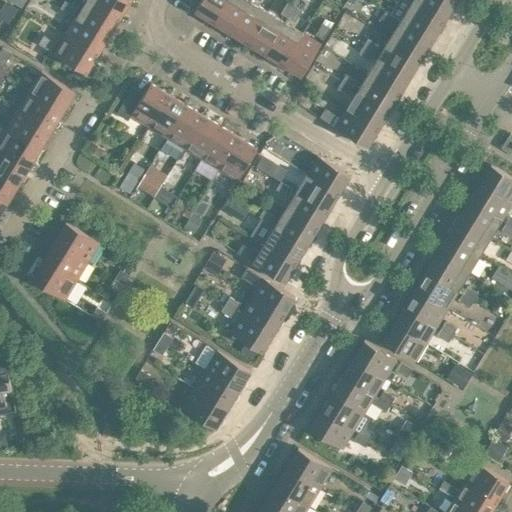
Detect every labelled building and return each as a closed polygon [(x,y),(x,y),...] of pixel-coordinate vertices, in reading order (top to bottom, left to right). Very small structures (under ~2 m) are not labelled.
[(77,7),(65,0),(61,7),(72,14),(77,7)] [(120,19),(88,0),(86,0),(76,17),(109,36),(120,19)] [(88,0),(120,19),(130,2),(127,0),(88,0)] [(201,0),(195,11),(213,22),(226,0),(201,0)] [(226,0),(213,22),(231,32),(250,0),(226,0)] [(248,43),(268,11),(250,0),(231,32),(248,43)] [(398,0),(391,13),(433,39),(444,22),(412,2),(408,0),(398,0)] [(412,0),(412,2),(444,22),(455,4),(447,0),(412,0)] [(19,9),(7,1),(0,12),(0,17),(10,23),(19,9)] [(288,1),(281,13),(288,17),(295,6),(288,1)] [(295,21),(302,10),(295,6),(288,17),(295,21)] [(390,37),(423,57),(433,39),(391,13),(386,10),(381,18),(396,27),(390,37)] [(268,11),(248,43),(266,54),(286,21),(268,11)] [(66,34),(98,54),(109,36),(76,17),(66,34)] [(283,64),(303,32),(286,21),(266,54),(283,64)] [(316,34),(324,39),(331,28),(323,23),(316,34)] [(301,76),(321,43),(303,32),(283,64),(301,76)] [(54,52),(87,72),(98,54),(66,34),(54,52)] [(44,35),(39,43),(50,50),(55,42),(44,35)] [(379,55),(412,75),(423,57),(390,37),(379,55)] [(379,46),(368,39),(363,46),(375,53),(379,46)] [(359,53),(371,60),(375,53),(363,46),(359,53)] [(0,51),(0,70),(1,71),(7,61),(12,52),(3,47),(0,51)] [(368,73),(401,92),(412,75),(379,55),(368,73)] [(76,91),(42,71),(30,90),(64,110),(76,91)] [(358,80),(347,73),(342,81),(354,88),(358,80)] [(358,90),(390,110),(401,92),(368,73),(358,90)] [(338,88),(349,95),(354,88),(342,81),(338,88)] [(151,82),(144,94),(133,87),(117,113),(129,120),(132,115),(150,126),(170,93),(151,82)] [(64,110),(30,90),(19,108),(52,129),(64,110)] [(347,107),(380,127),(390,110),(358,90),(347,107)] [(167,137),(187,104),(170,93),(150,126),(167,137)] [(185,147),(205,115),(187,104),(167,137),(185,147)] [(336,126),(368,146),(380,127),(347,107),(336,126)] [(52,129),(19,108),(8,127),(41,147),(52,129)] [(332,123),(337,115),(325,108),(320,116),(332,123)] [(202,158),(222,125),(205,115),(185,147),(202,158)] [(219,168),(239,136),(222,125),(202,158),(219,168)] [(41,147),(8,127),(0,139),(0,147),(30,166),(41,147)] [(511,154),(511,132),(501,148),(511,154)] [(238,180),(258,147),(239,136),(219,168),(238,180)] [(103,149),(93,143),(89,149),(99,156),(103,149)] [(30,166),(0,147),(0,172),(19,184),(30,166)] [(263,154),(257,165),(268,172),(275,161),(263,154)] [(351,175),(318,155),(307,173),(339,193),(351,175)] [(145,169),(135,162),(120,186),(130,192),(145,169)] [(511,176),(491,164),(480,182),(511,201),(511,176)] [(19,184),(0,172),(0,198),(7,203),(19,184)] [(155,196),(163,183),(147,173),(139,185),(155,196)] [(339,193),(307,173),(296,191),(329,210),(339,193)] [(276,188),(288,195),(292,188),(281,181),(276,188)] [(511,203),(511,201),(480,182),(470,199),(502,219),(511,203)] [(161,187),(155,195),(171,205),(177,197),(161,187)] [(286,208),(318,228),(329,210),(296,191),(286,208)] [(229,196),(222,207),(232,213),(239,203),(229,196)] [(502,219),(470,199),(459,217),(492,237),(502,219)] [(189,216),(193,209),(183,203),(179,210),(189,216)] [(318,228),(286,208),(275,225),(308,245),(318,228)] [(275,216),(264,209),(259,216),(271,223),(275,216)] [(193,212),(184,227),(194,233),(203,218),(193,212)] [(255,223),(266,230),(271,223),(259,216),(255,223)] [(492,237),(459,217),(448,234),(481,254),(492,237)] [(100,241),(67,221),(55,240),(88,261),(100,241)] [(502,229),(511,235),(511,225),(506,222),(502,229)] [(264,243),(297,263),(308,245),(275,225),(264,243)] [(481,254),(448,234),(437,252),(470,272),(481,254)] [(88,261),(55,240),(44,259),(77,279),(88,261)] [(253,261),(286,281),(297,263),(264,243),(253,261)] [(254,250),(243,244),(238,252),(249,259),(254,250)] [(213,252),(205,266),(215,272),(223,258),(213,252)] [(470,272),(437,252),(426,270),(459,290),(470,272)] [(32,278),(65,298),(77,279),(44,259),(32,278)] [(511,273),(499,265),(492,276),(511,288),(511,273)] [(130,274),(121,269),(115,277),(125,283),(130,274)] [(459,290),(426,270),(416,288),(448,307),(459,290)] [(110,286),(119,292),(125,283),(115,277),(110,286)] [(296,297),(263,277),(252,295),(285,315),(296,297)] [(195,285),(186,301),(195,306),(205,291),(195,285)] [(479,292),(467,285),(463,293),(474,299),(479,292)] [(448,307),(416,288),(405,305),(438,325),(448,307)] [(459,300),(470,307),(474,299),(463,293),(459,300)] [(241,313),(274,333),(285,315),(252,295),(241,313)] [(242,303),(230,296),(226,303),(237,310),(242,303)] [(221,310),(233,317),(237,310),(226,303),(221,310)] [(438,325),(405,305),(394,322),(427,342),(438,325)] [(107,312),(98,306),(92,315),(101,321),(107,312)] [(230,331),(263,351),(274,333),(241,313),(230,331)] [(458,327),(446,320),(442,327),(453,334),(458,327)] [(383,341),(416,361),(427,342),(394,322),(383,341)] [(437,334),(449,341),(453,334),(442,327),(437,334)] [(173,337),(164,331),(159,340),(168,346),(173,337)] [(154,349),(163,355),(168,346),(159,340),(154,349)] [(386,377),(397,359),(365,340),(353,357),(386,377)] [(251,370),(218,349),(206,369),(239,389),(251,370)] [(343,375),(375,394),(386,377),(353,357),(343,375)] [(401,361),(396,369),(408,376),(413,368),(401,361)] [(457,362),(448,377),(462,385),(471,370),(457,362)] [(0,405),(7,404),(4,389),(12,387),(8,364),(0,365),(0,405)] [(136,378),(145,383),(151,375),(141,369),(136,378)] [(195,387),(228,408),(239,389),(206,369),(195,387)] [(382,408),(386,411),(391,404),(379,397),(375,394),(343,375),(332,392),(365,412),(375,418),(382,408)] [(183,407),(216,427),(228,408),(195,387),(183,407)] [(395,397),(384,390),(379,397),(391,404),(395,397)] [(322,409),(354,429),(365,412),(332,392),(322,409)] [(310,428),(343,448),(354,429),(322,409),(310,428)] [(411,440),(420,426),(408,419),(399,433),(411,440)] [(511,427),(502,421),(494,434),(504,440),(511,427)] [(374,431),(363,425),(358,432),(370,439),(374,431)] [(0,447),(8,446),(6,432),(0,433),(0,447)] [(354,439),(365,446),(370,439),(358,432),(354,439)] [(494,437),(485,451),(500,461),(509,446),(494,437)] [(332,467),(299,447),(287,466),(320,487),(332,467)] [(410,451),(403,463),(411,469),(418,457),(410,451)] [(462,452),(457,460),(464,464),(458,474),(466,479),(498,499),(510,481),(462,452)] [(402,465),(394,477),(405,484),(413,471),(402,465)] [(276,485),(309,505),(320,487),(287,466),(276,485)] [(460,489),(444,480),(440,487),(480,511),(490,511),(498,499),(466,479),(460,489)] [(264,503),(279,511),(304,511),(309,505),(276,485),(264,503)] [(435,494),(451,504),(445,511),(480,511),(440,487),(435,494)] [(388,503),(394,493),(387,488),(381,499),(388,503)] [(357,509),(361,511),(367,511),(372,506),(362,500),(357,509)] [(258,511),(279,511),(264,503),(258,511)]
